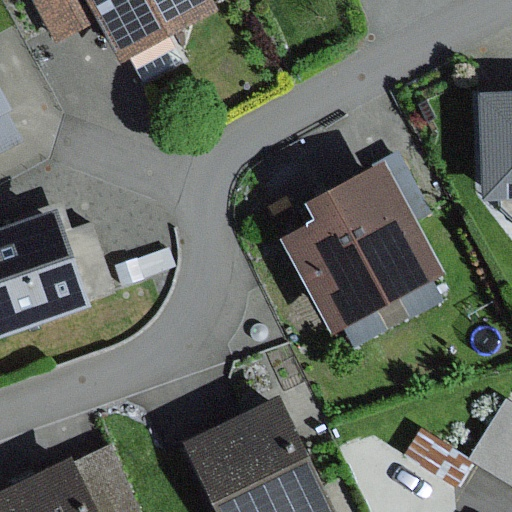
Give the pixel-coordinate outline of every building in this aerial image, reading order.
[(96,23),(83,0),(26,0),(53,47),(96,23)] [(201,0),(83,0),(96,23),(119,66),(211,18),(201,0)] [(511,102),(475,103),(478,206),(511,205),(511,102)] [(0,107),(0,156),(21,145),(0,107)] [(397,157),(378,167),(411,228),(429,218),(397,157)] [(306,236),(280,249),(328,341),(440,283),(411,228),(378,167),(294,211),(306,236)] [(48,219),(0,236),(0,343),(82,315),(78,305),(55,237),(48,219)] [(90,225),(55,237),(78,305),(113,293),(90,225)] [(329,511),(277,404),(181,451),(210,511),(329,511)] [(511,409),(503,404),(467,462),(511,489),(511,409)] [(418,433),(401,459),(453,493),(470,468),(418,433)] [(137,511),(105,447),(69,464),(92,511),(137,511)] [(92,511),(69,464),(0,497),(0,511),(92,511)]
